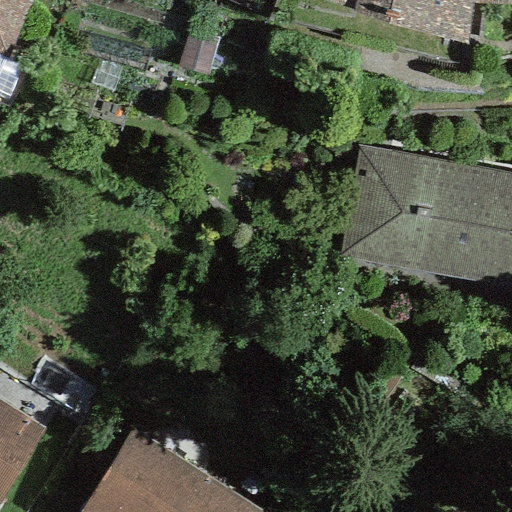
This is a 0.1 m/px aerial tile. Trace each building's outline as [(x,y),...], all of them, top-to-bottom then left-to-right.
[(11,45),(32,0),(0,0),(0,50),(4,49),(8,44),(11,45)] [(316,0),(351,12),(354,0),(316,0)] [(511,0),(354,0),(351,12),(465,43),(473,5),(511,4),(511,0)] [(511,173),(356,147),(337,259),(511,288),(511,173)] [(0,498),(45,428),(0,399),(0,498)] [(263,511),(264,511),(131,428),(78,511),(263,511)]
